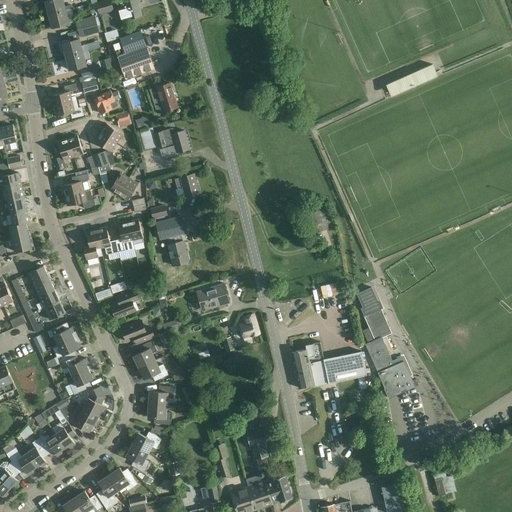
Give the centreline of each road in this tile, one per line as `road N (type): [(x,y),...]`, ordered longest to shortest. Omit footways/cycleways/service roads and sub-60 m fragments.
road 1 (unclassified): [(308,502),(188,0)]
road 2 (residential): [(20,511),(112,442),(130,401),(60,246)]
road 3 (unclassified): [(308,502),(404,464),(511,396)]
